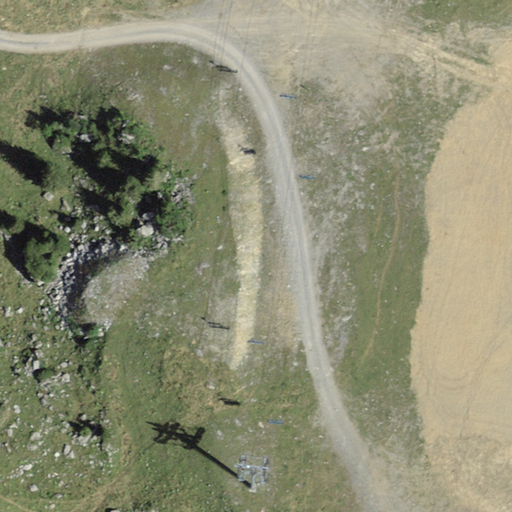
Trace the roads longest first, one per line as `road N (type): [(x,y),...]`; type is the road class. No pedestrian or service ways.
road 1 (track): [(377,511),(333,428),(296,294),(263,113),(240,72),(203,44),(166,32),(0,35)]
road 2 (track): [(511,15),(263,113)]
